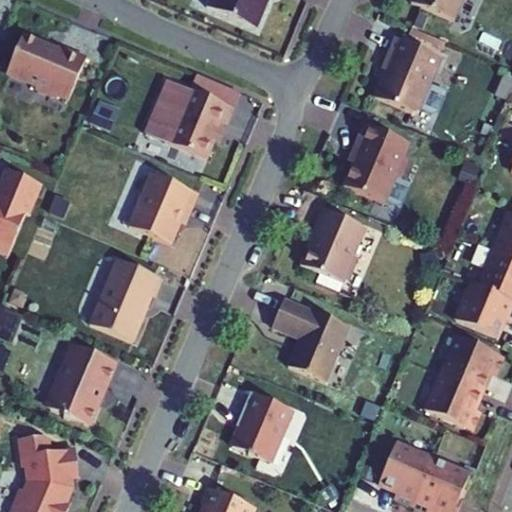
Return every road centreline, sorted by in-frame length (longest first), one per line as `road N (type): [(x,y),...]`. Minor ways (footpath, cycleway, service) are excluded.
road 1 (residential): [(296,89),(285,135),(126,511)]
road 2 (residential): [(93,0),(296,89)]
